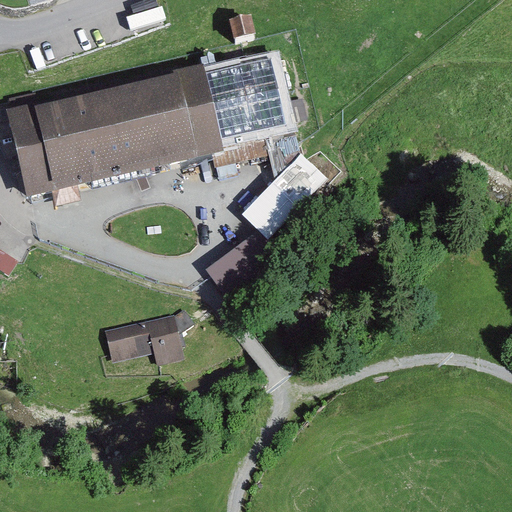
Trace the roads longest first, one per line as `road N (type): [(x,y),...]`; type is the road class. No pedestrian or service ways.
road 1 (unclassified): [(0,186),(18,212),(191,279)]
road 2 (track): [(511,378),(440,359),(334,386),(309,404)]
road 3 (track): [(309,404),(287,419),(234,511)]
